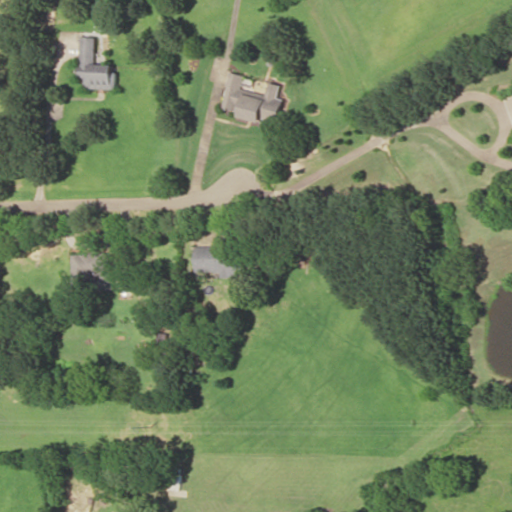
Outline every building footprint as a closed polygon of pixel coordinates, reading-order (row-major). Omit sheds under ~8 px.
[(87,87),(118,88),(119,63),(98,63),(99,36),(82,35),(81,77),(88,77),(87,87)] [(239,109),(246,74),(232,70),(225,106),(239,109)] [(281,121),(287,98),(280,96),(284,84),(272,81),(268,97),(247,92),(241,115),(263,121),(264,116),(281,121)] [(223,276),(245,276),(244,244),(197,244),(197,271),(223,270),(223,276)] [(73,252),(74,287),(115,286),(114,251),(73,252)]
